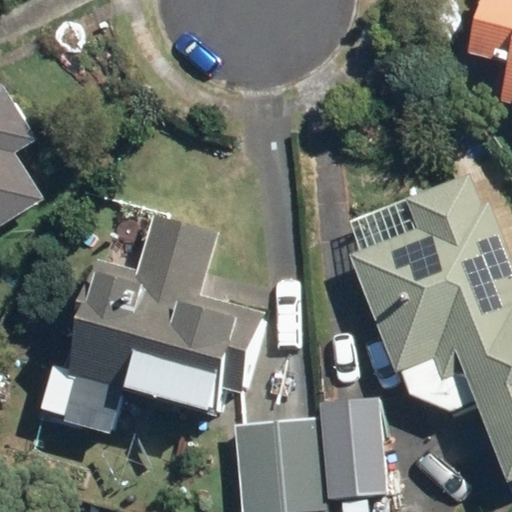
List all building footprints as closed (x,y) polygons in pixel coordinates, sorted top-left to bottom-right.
[(511,0),(485,0),(470,58),(511,68),(511,74),(504,103),(511,105),(511,0)] [(0,227),(44,199),(15,155),(36,142),(0,86),(0,227)] [(351,258),(405,390),(454,415),(486,402),(511,464),(511,256),(490,203),(485,205),(472,174),(408,200),(420,230),(351,258)] [(79,373),(66,422),(112,434),(123,392),(221,417),(230,383),(243,387),(263,312),(197,294),(214,232),(150,216),(136,270),(90,258),(68,342),(76,344),(69,371),(79,373)] [(0,411),(12,412),(13,364),(0,363),(0,411)] [(318,405),(327,502),(386,496),(377,399),(318,405)] [(232,426),(238,511),(311,511),(322,511),(315,420),(232,426)] [(0,484),(0,511),(9,511),(15,489),(0,484)]
